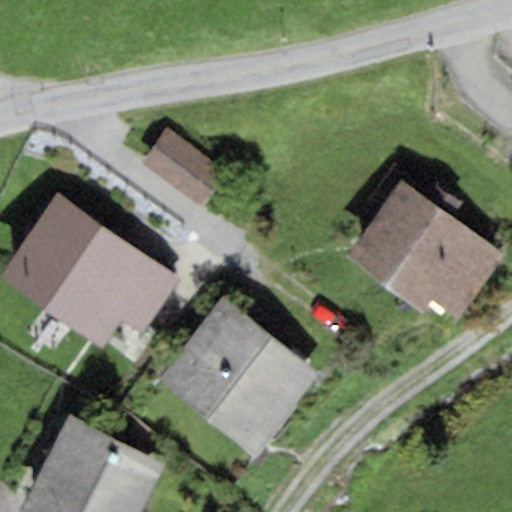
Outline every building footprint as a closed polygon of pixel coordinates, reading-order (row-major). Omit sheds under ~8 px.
[(142,161),(202,206),(226,174),(166,129),(142,161)] [(502,255),(400,179),(346,252),(449,327),(502,255)] [(182,279),(55,195),(0,278),(107,348),(125,320),(146,334),(182,279)] [(319,371),(222,296),(155,382),(251,457),(319,371)] [(140,511),(164,464),(65,417),(20,511),(140,511)]
